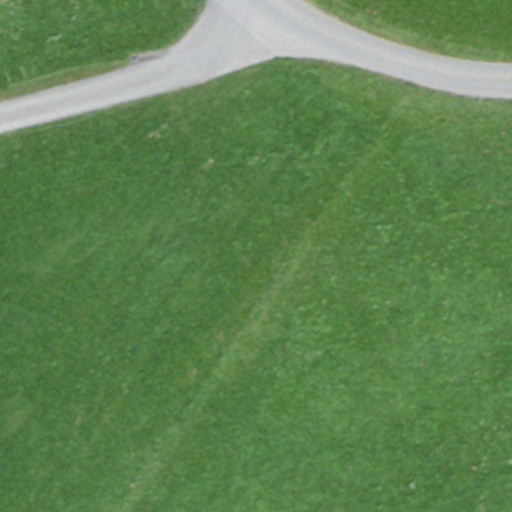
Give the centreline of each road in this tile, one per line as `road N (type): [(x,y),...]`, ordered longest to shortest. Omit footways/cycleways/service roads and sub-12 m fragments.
road 1 (unclassified): [(280,24),(173,69),(0,119)]
road 2 (unclassified): [(280,24),(511,88)]
